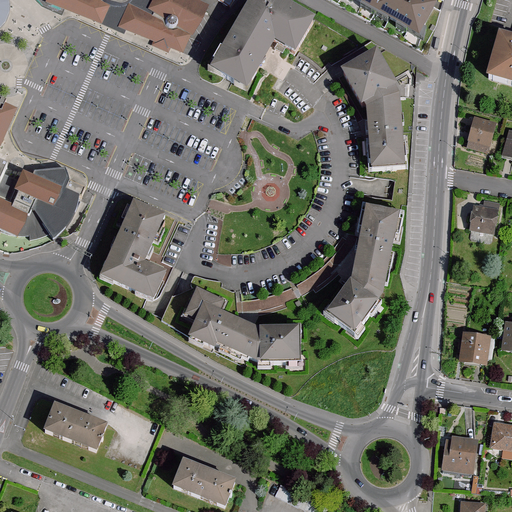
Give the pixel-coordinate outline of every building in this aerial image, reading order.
[(69,1),(67,0),(50,0),(50,2),(66,9),(69,1)] [(67,0),(69,1),(66,9),(100,24),(105,13),(110,16),(114,17),(118,18),(124,18),(127,18),(123,27),(138,34),(140,34),(157,42),(154,47),(168,53),(170,48),(181,53),(190,32),(192,33),(205,9),(187,0),(156,0),(153,6),(150,2),(147,0),(67,0)] [(327,0),(415,48),(426,21),(434,7),(421,0),(327,0)] [(0,22),(3,19),(5,22),(11,4),(1,1),(0,2),(0,1),(0,22)] [(221,53),(210,71),(226,80),(246,92),(257,74),(255,72),(264,56),(273,42),(279,45),(276,50),(283,54),(286,49),(295,55),(313,24),(273,1),(267,10),(256,4),(247,20),(249,21),(235,45),(231,42),(224,54),(221,53)] [(105,13),(100,24),(123,27),(127,18),(124,18),(118,18),(114,17),(110,16),(105,13)] [(511,42),(497,38),(486,78),(511,85),(511,42)] [(368,110),(372,171),(404,168),(398,100),(393,88),(396,87),(378,57),(344,75),(362,106),(365,104),(368,110)] [(0,237),(15,244),(19,238),(30,237),(29,242),(35,241),(39,240),(44,238),(48,237),(52,234),(55,232),(57,229),(60,226),(73,198),(79,200),(83,192),(68,185),(68,181),(67,176),(65,172),(33,176),(31,181),(23,178),(21,183),(4,176),(7,169),(0,166),(0,148),(15,113),(4,109),(6,104),(0,101),(0,237)] [(494,126),(474,121),(469,143),(488,148),(494,126)] [(511,135),(509,135),(503,157),(511,158),(511,135)] [(143,267),(164,218),(133,204),(100,277),(153,301),(164,276),(143,267)] [(473,223),(471,231),(493,235),(498,206),(485,204),(484,210),(475,209),(473,217),(471,217),(470,223),(473,223)] [(399,213),(367,207),(352,282),(328,314),(354,332),(383,294),(399,213)] [(297,361),(296,330),(256,330),(219,314),(224,302),(196,289),(184,317),(196,322),(188,338),(212,348),(215,343),(258,362),(297,361)] [(465,335),(462,361),(485,364),(489,339),(465,335)] [(108,429),(58,408),(48,432),(99,453),(102,443),(104,444),(106,441),(104,440),(108,429)] [(511,428),(496,426),(493,448),(511,450),(511,428)] [(448,442),(445,469),(473,473),(476,445),(448,442)] [(175,489),(227,510),(231,499),(234,500),(235,496),(233,495),(237,484),(186,463),(175,489)] [(277,498),(306,511),(327,511),(329,509),(283,486),(277,498)]
